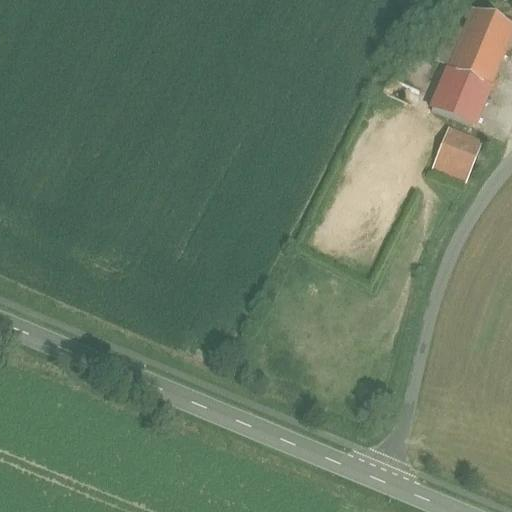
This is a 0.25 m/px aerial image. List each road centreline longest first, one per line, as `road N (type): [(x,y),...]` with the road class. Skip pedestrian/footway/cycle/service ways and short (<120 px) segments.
road 1 (tertiary): [(387,483),(0,322)]
road 2 (unclassified): [(511,166),(468,225),(439,286),(387,483)]
